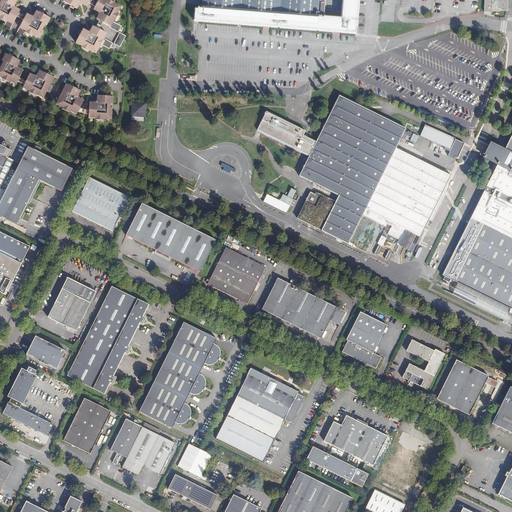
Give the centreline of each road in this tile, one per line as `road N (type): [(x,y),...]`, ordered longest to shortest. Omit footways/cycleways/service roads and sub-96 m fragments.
road 1 (residential): [(0,363),(55,251),(65,242),(79,245),(449,430),(457,448),(426,511)]
road 2 (residential): [(0,105),(511,360)]
road 3 (residential): [(0,435),(152,511)]
